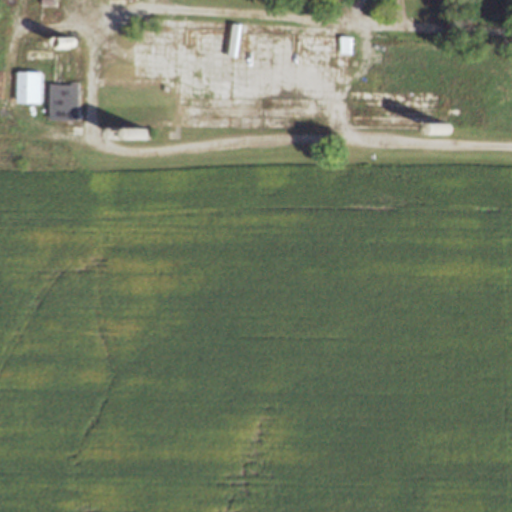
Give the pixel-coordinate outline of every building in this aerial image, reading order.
[(341,49),(341,28),(350,29),(350,49),(341,49)] [(70,30),(73,31),(75,33),(75,36),(74,39),(71,41),(68,40),(66,39),(64,35),(66,31),(70,30)] [(39,99),(14,98),(16,67),(41,69),(39,99)] [(76,83),(74,117),(46,116),(48,82),(76,83)] [(442,120),(444,121),(446,123),(447,127),(446,130),(443,131),(439,131),(437,130),(436,126),(438,122),(442,120)] [(126,124),(128,124),(130,126),(131,129),(130,132),(127,133),(124,133),(122,132),(121,128),(123,125),(126,124)] [(142,124),(145,125),(146,126),(147,129),(146,132),(143,133),(141,133),(139,131),(138,128),(139,125),(142,124)]
